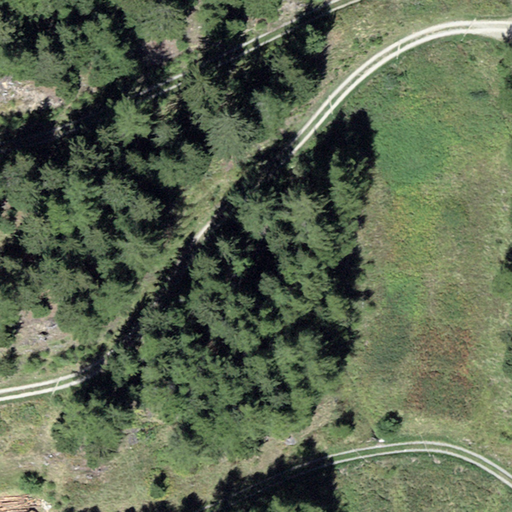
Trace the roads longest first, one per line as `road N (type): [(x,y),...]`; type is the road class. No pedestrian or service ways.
road 1 (track): [(511,27),(434,30),(375,63),(214,222),(178,289),(145,326),(84,374),(0,395)]
road 2 (track): [(0,148),(61,133),(350,0)]
road 3 (track): [(511,479),(456,450),(388,447),(340,456),(210,511)]
